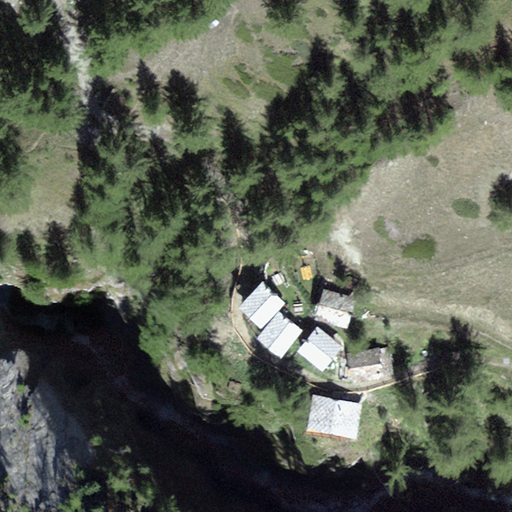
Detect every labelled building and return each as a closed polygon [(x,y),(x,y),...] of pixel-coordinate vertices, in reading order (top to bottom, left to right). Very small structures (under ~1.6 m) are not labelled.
[(278,307),(257,284),(232,308),(253,330),(278,307)] [(352,304),(318,294),(310,321),(343,331),(352,304)] [(297,335),(275,315),(252,340),(274,360),(297,335)] [(336,349),(313,330),(293,354),(316,373),(336,349)] [(377,352),(345,355),(347,385),(380,382),(377,352)] [(357,408),(308,399),(302,433),(351,442),(357,408)]
